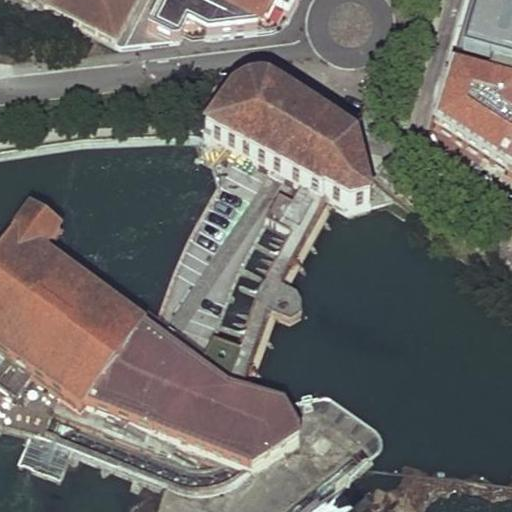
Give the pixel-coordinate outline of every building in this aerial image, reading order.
[(51,0),(47,7),(116,43),(139,0),(51,0)] [(301,0),(139,0),(116,43),(215,35),(291,29),(301,0)] [(511,0),(472,0),(464,27),(451,69),(434,130),(511,183),(511,0)] [(238,102),(207,146),(280,181),(304,193),(321,203),(328,207),(338,210),(356,218),(376,212),(375,208),(371,187),(368,171),(365,152),(356,147),(312,117),(281,97),(270,92),(261,91),(248,92),(238,102)] [(283,200),(270,225),(297,238),(270,288),(265,291),(261,298),(259,307),(260,312),(245,355),(216,345),(207,365),(243,391),(255,399),(267,364),(283,324),(294,328),(306,321),(305,307),(300,300),(292,296),(338,210),(328,207),(321,203),(304,193),(297,207),(283,200)] [(0,357),(44,389),(84,417),(88,412),(232,469),(238,471),(246,475),(253,477),(299,448),(303,442),(301,432),(286,408),(273,404),(255,399),(243,391),(225,378),(214,370),(207,365),(158,331),(129,311),(76,273),(53,257),(64,241),(34,218),(0,263),(0,357)] [(0,423),(8,429),(13,430),(35,435),(46,439),(62,445),(64,441),(66,437),(70,434),(75,431),(83,432),(187,474),(197,477),(205,477),(213,476),(221,474),(232,469),(88,412),(84,417),(44,389),(0,357),(0,423)]
